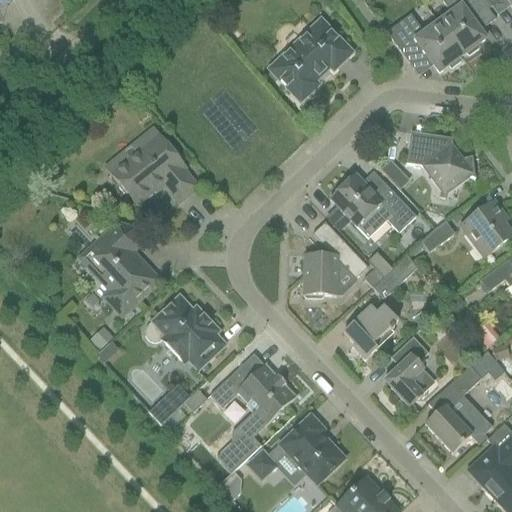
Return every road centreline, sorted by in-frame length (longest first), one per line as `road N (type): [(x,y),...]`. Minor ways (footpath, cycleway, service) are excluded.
road 1 (residential): [(452,511),(250,298),(238,281),(236,256),(241,234),(380,102),(406,96),(511,114)]
road 2 (unclassified): [(14,107),(129,0)]
